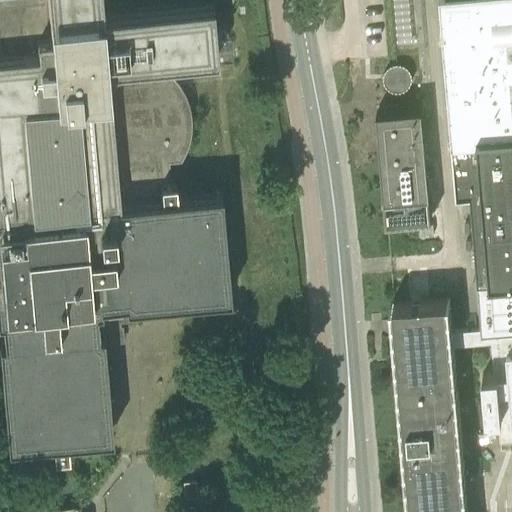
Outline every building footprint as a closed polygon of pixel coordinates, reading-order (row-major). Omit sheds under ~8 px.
[(176,76),(173,73),(172,60),(217,56),(213,2),(103,11),(101,0),(0,0),(0,103),(5,103),(14,206),(0,207),(0,302),(0,307),(0,309),(1,310),(3,340),(1,340),(1,343),(3,342),(6,372),(4,372),(4,375),(6,375),(9,405),(7,405),(7,407),(9,407),(12,437),(42,434),(42,437),(44,436),(44,434),(51,433),(53,454),(68,452),(67,437),(111,433),(102,334),(123,332),(122,320),(133,319),(131,302),(229,293),(220,189),(181,192),(176,193),(175,177),(170,178),(169,158),(180,157),(182,154),(184,150),(186,147),(187,143),(188,139),(189,136),(190,132),(191,128),(191,124),(191,120),(191,116),(191,112),(190,108),(189,104),(189,101),(187,97),(186,93),(184,90),(182,86),(180,83),(178,79),(176,76)] [(451,313),(448,313),(447,300),(450,299),(450,298),(446,299),(446,298),(394,302),(395,321),(392,322),(393,331),(396,330),(411,511),(464,511),(464,506),(468,506),(468,505),(464,505),(463,491),(467,491),(467,490),(463,490),(462,477),(465,476),(465,475),(462,475),(461,462),(464,462),(464,460),(460,461),(459,447),(463,447),(463,446),(459,446),(458,433),(462,432),(461,431),(458,431),(457,418),(460,417),(460,416),(457,416),(455,403),(459,403),(459,402),(455,402),(454,388),(458,388),(458,387),(454,387),(453,372),(456,372),(456,371),(453,371),(452,359),(455,358),(455,357),(451,357),(450,344),(454,344),(454,343),(492,340),(494,371),(484,372),(487,417),(499,416),(501,439),(511,438),(511,0),(441,0),(457,190),(471,189),(480,293),(483,326),(453,328),(449,328),(448,315),(451,314),(451,313)] [(417,83),(418,78),(416,71),(412,65),(406,61),(399,61),(392,63),(387,67),(384,72),(383,78),(384,85),(388,90),(394,94),(400,95),(405,95),(408,94),(413,90),(417,83)] [(377,109),(377,110),(387,220),(432,216),(422,105),(377,109)] [(52,506),(46,511),(82,511),(72,503),(52,506)]
